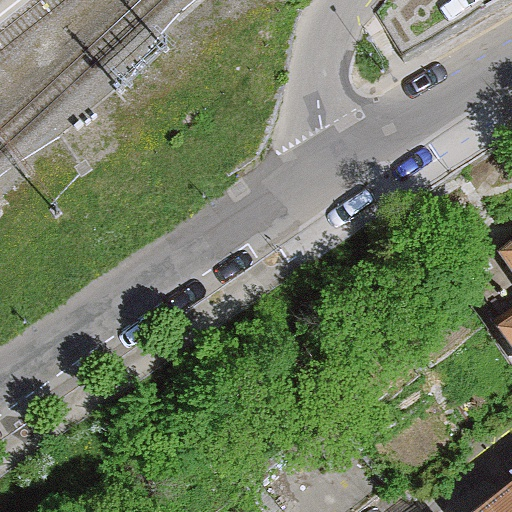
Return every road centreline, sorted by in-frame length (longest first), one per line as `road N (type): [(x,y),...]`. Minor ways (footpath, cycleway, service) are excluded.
road 1 (residential): [(336,164),(0,394)]
road 2 (tertiary): [(511,55),(336,164)]
road 3 (tertiary): [(336,164),(319,122),(315,72),(323,28),(339,0)]
